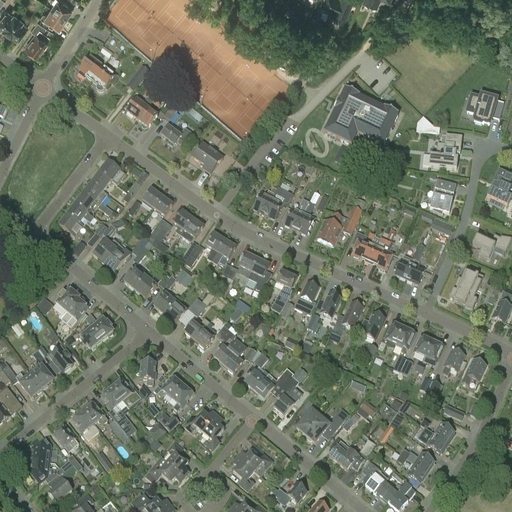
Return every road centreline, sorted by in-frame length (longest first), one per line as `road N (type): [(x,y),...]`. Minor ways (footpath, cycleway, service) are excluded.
road 1 (residential): [(424,312),(215,215)]
road 2 (unclassified): [(215,215),(285,123),(359,57)]
road 3 (residential): [(424,312),(464,223),(479,156),(494,146),(511,150)]
road 4 (residential): [(0,453),(149,332)]
road 5 (unclassified): [(428,511),(479,437),(511,365)]
road 6 (residential): [(149,332),(31,237)]
road 7 (residential): [(363,511),(251,422)]
road 8 (residential): [(251,422),(149,332)]
road 9 (residential): [(215,215),(108,135)]
road 10 (residential): [(31,237),(108,135)]
